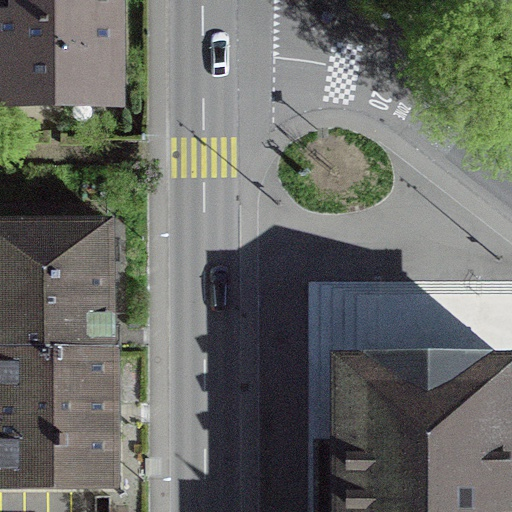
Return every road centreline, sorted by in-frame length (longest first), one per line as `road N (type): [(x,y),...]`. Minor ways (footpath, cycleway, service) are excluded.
road 1 (secondary): [(200,0),(200,511)]
road 2 (residential): [(297,0),(511,182)]
